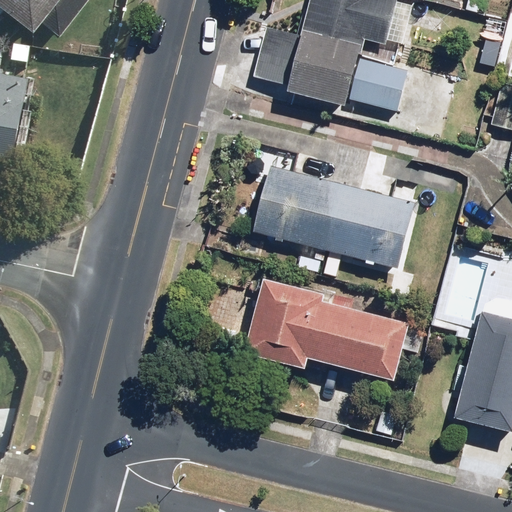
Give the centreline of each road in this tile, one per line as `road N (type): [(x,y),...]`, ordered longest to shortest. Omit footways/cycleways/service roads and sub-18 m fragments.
road 1 (residential): [(88,409),(479,511)]
road 2 (secondary): [(192,0),(118,288)]
road 3 (secondary): [(118,288),(88,409)]
road 4 (residential): [(118,288),(0,260)]
